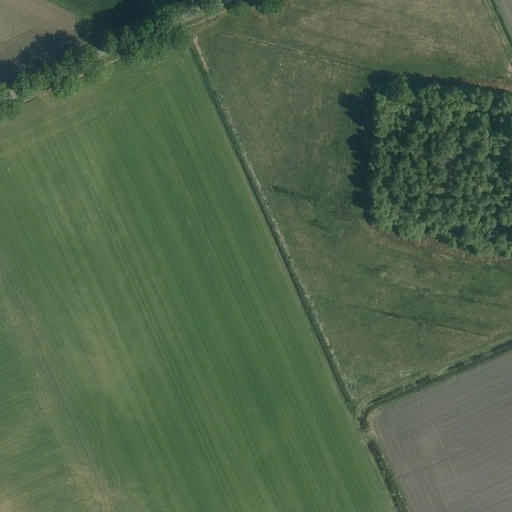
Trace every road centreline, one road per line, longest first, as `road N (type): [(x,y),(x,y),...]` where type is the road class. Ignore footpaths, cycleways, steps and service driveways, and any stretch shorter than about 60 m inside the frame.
road 1 (track): [(174,22),(391,511)]
road 2 (tertiary): [(0,101),(225,0)]
